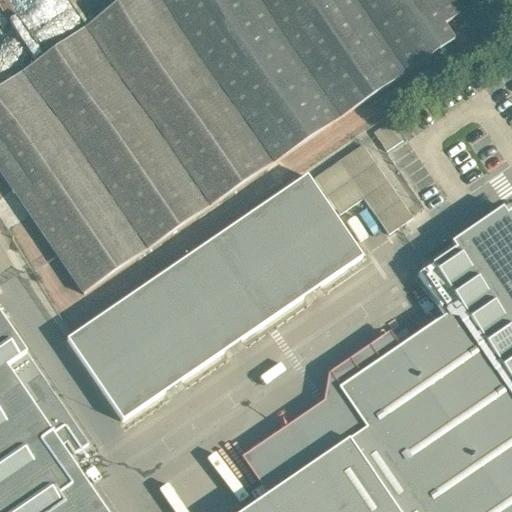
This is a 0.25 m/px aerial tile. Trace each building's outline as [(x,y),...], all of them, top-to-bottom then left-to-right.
[(125,0),(0,85),(0,173),(84,296),(453,42),(443,27),(462,14),(451,0),(125,0)] [(453,24),(458,33),(467,27),(462,18),(453,24)] [(339,164),(390,237),(399,230),(413,220),(412,219),(362,148),(339,164)] [(67,342),(95,382),(123,423),(362,259),(307,178),(77,335),(67,342)] [(67,443),(75,454),(88,445),(41,377),(0,316),(0,511),(511,511),(511,213),(506,216),(502,210),(451,245),(455,251),(426,271),(418,277),(446,318),(339,391),(345,400),(254,462),(275,493),(247,511),(104,511),(60,448),(67,443)]
